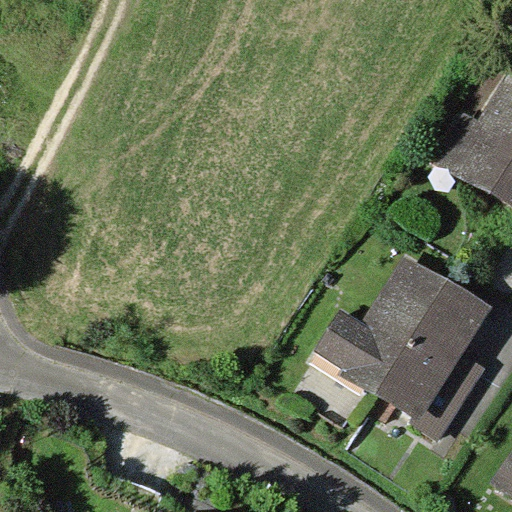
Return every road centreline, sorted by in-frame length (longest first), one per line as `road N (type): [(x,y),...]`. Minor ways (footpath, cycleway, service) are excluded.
road 1 (residential): [(341,511),(234,449),(46,379),(0,374)]
road 2 (track): [(0,249),(124,0)]
